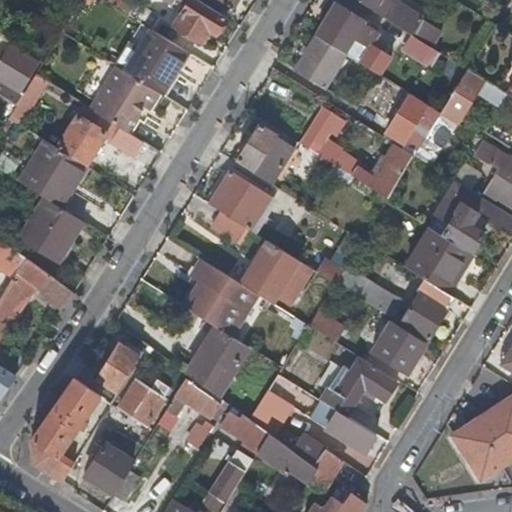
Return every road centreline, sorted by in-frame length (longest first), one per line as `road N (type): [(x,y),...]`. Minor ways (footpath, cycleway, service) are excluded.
road 1 (residential): [(274,0),(0,423)]
road 2 (residential): [(511,280),(398,452),(373,511)]
